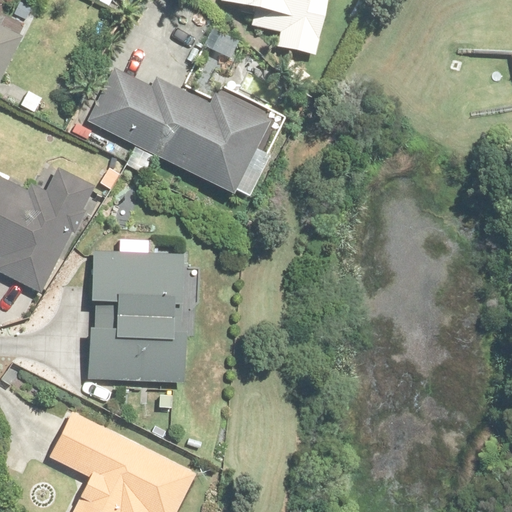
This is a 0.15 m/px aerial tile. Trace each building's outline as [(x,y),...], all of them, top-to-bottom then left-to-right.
[(214,0),(214,3),(278,12),(273,46),(310,52),(317,0),(214,0)] [(0,62),(15,31),(0,23),(0,62)] [(237,43),(210,27),(191,59),(218,74),(237,43)] [(140,177),(151,156),(238,200),(262,153),(250,147),(264,121),(211,94),(206,105),(153,78),(148,88),(110,69),(84,121),(129,144),(118,165),(140,177)] [(23,88),(13,105),(38,119),(47,102),(23,88)] [(0,280),(31,296),(87,187),(54,170),(42,193),(24,184),(20,192),(0,181),(0,280)] [(105,302),(104,313),(88,312),(87,329),(81,329),(80,382),(173,385),(178,253),(84,250),(82,301),(105,302)] [(171,511),(189,476),(64,416),(45,460),(83,477),(67,511),(171,511)]
